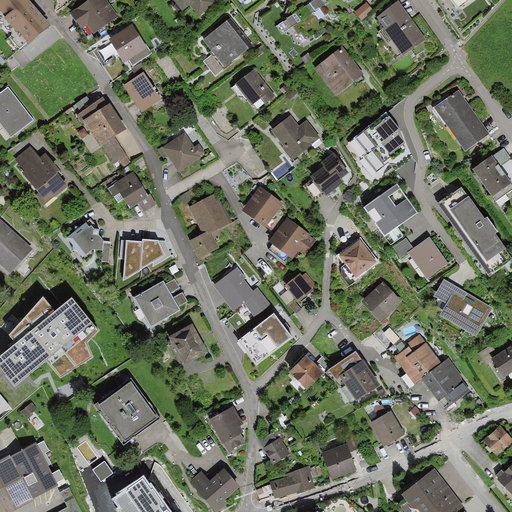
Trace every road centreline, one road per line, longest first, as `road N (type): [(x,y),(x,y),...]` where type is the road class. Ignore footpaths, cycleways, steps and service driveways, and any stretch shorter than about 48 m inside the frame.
road 1 (residential): [(469,271),(421,203),(422,154),(408,111),(412,98),(460,60)]
road 2 (residential): [(42,0),(133,124),(163,196)]
road 3 (residential): [(254,393),(326,311),(334,208)]
road 4 (residential): [(16,150),(35,136),(110,221),(171,223)]
road 5 (residential): [(443,439),(266,511)]
road 6 (residential): [(165,61),(228,158),(163,196)]
road 7 (residential): [(171,223),(254,393)]
